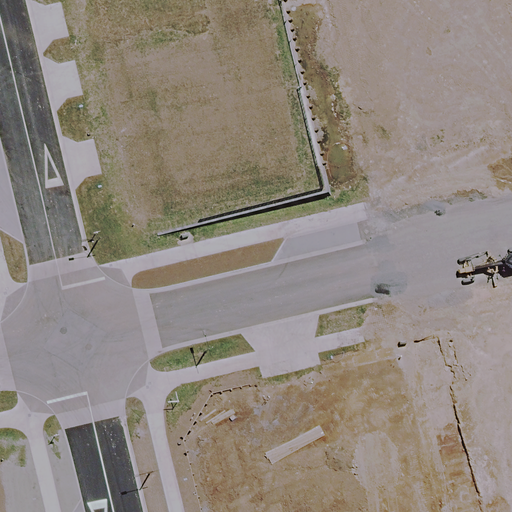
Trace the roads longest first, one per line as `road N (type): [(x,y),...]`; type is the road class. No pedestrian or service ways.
road 1 (residential): [(11,0),(92,353)]
road 2 (residential): [(92,353),(400,292)]
road 3 (residential): [(92,353),(129,511)]
